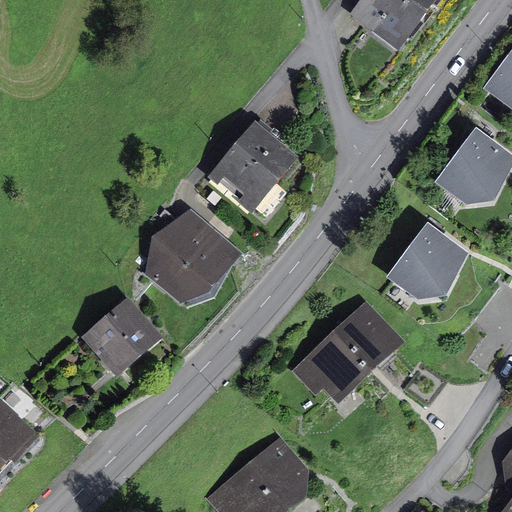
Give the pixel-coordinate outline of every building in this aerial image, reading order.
[(432,0),(370,0),(362,12),(403,41),(432,0)] [(511,52),(488,86),(511,105),(511,52)] [(257,123),(218,168),(257,202),(296,157),(257,123)] [(511,164),(511,159),(477,127),(438,185),(468,205),(496,201),(511,164)] [(155,236),(150,271),(182,301),(213,288),(234,247),(192,211),(155,236)] [(468,251),(429,222),(389,275),(419,300),(447,297),(468,251)] [(371,301),(299,366),(329,400),(402,335),(371,301)] [(127,303),(86,336),(116,372),(157,339),(127,303)] [(0,401),(0,469),(34,435),(0,401)] [(305,473),(280,443),(214,498),(223,511),(285,511),(303,498),(305,473)] [(511,511),(511,451),(504,459),(508,492),(511,494),(511,496),(502,511),(511,511)]
